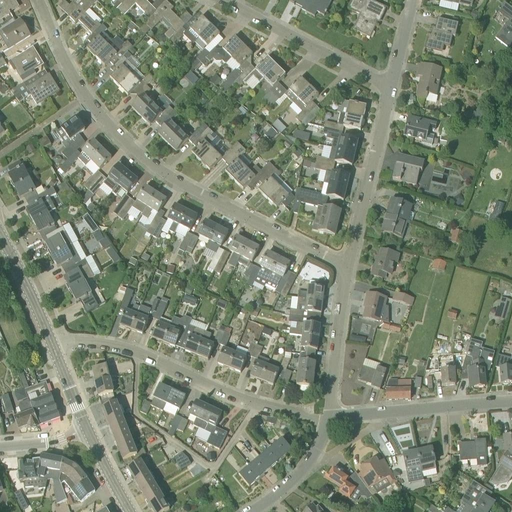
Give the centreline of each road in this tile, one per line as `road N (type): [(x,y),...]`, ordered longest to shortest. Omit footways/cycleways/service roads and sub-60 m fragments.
road 1 (residential): [(347,265),(135,153),(84,96),(39,0)]
road 2 (residential): [(52,343),(110,343),(256,404),(330,417)]
road 3 (residential): [(390,85),(224,0)]
road 4 (residential): [(347,265),(390,85)]
road 5 (residential): [(511,401),(330,417)]
road 6 (residential): [(330,417),(347,265)]
road 7 (residential): [(249,511),(297,476),(330,417)]
